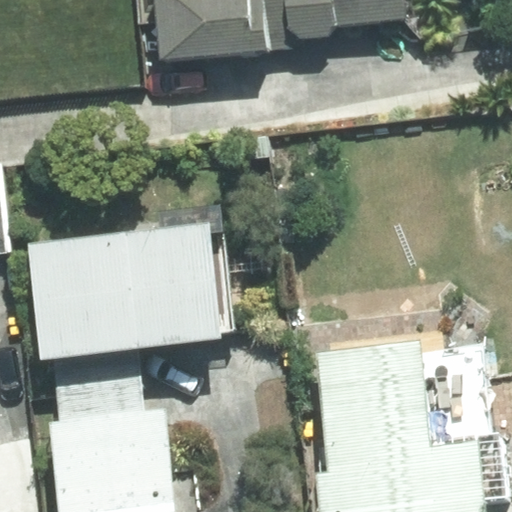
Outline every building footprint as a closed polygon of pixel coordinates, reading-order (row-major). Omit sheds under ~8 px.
[(153,0),(161,68),(274,53),(309,49),(308,44),(331,41),(337,34),(411,25),(408,0),(153,0)] [(367,129),(327,134),(330,159),(371,154),(367,129)] [(2,171),(0,171),(0,261),(12,260),(2,171)] [(146,388),(142,359),(226,348),(213,233),(32,253),(44,369),(57,367),(60,399),(146,388)] [(436,451),(423,345),(318,357),(333,476),(318,477),(322,511),(487,511),(487,507),(511,504),(504,438),(480,440),(480,446),(436,451)] [(149,419),(146,388),(60,399),(64,428),(51,430),(59,511),(178,511),(168,417),(149,419)]
